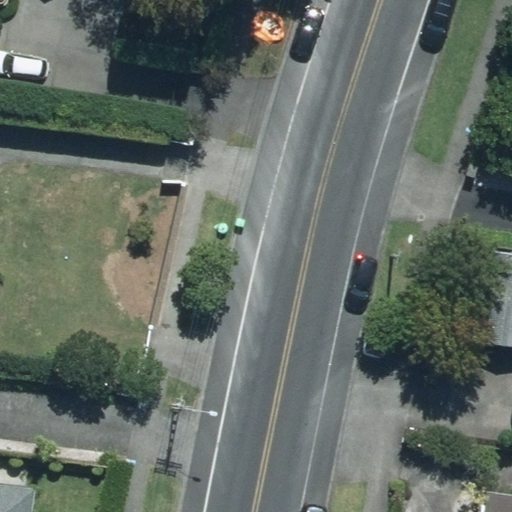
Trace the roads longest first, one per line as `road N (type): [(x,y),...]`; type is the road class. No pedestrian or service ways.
road 1 (secondary): [(380,0),(323,173),(254,511)]
road 2 (unknown): [(0,417),(266,452)]
